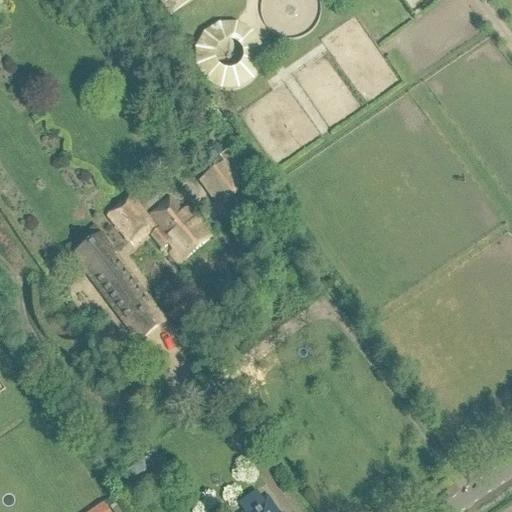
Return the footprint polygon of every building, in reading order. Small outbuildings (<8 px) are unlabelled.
[(155,0),(165,14),(168,11),(184,0),(155,0)] [(411,0),(413,3),(417,0),(391,0),(397,8),(408,0),(411,0)] [(223,167),(205,180),(222,204),(243,189),(233,175),(241,170),(228,152),(217,160),(223,167)] [(170,243),(175,250),(167,256),(177,268),(212,241),(200,225),(192,231),(187,225),(189,223),(172,201),(153,216),(172,241),(170,243)] [(99,241),(74,259),(137,344),(162,325),(99,241)] [(155,492),(171,481),(162,469),(146,479),(155,492)] [(274,511),(267,500),(250,511),(274,511)]
